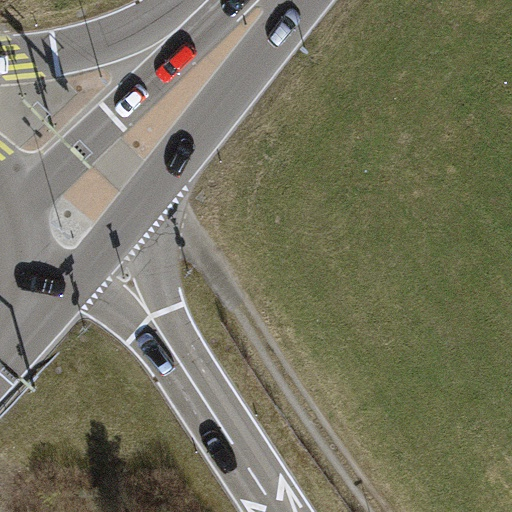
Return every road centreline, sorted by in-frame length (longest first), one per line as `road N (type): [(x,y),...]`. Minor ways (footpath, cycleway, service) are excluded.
road 1 (track): [(149,191),(375,511)]
road 2 (secondary): [(73,286),(234,84),(280,0)]
road 3 (secondary): [(250,0),(85,144),(9,223)]
road 4 (motorway): [(277,511),(169,360),(118,311),(73,286)]
road 5 (motorway): [(204,0),(81,48),(0,60)]
